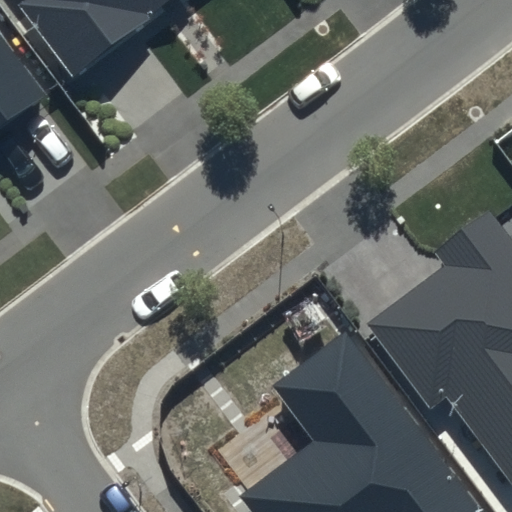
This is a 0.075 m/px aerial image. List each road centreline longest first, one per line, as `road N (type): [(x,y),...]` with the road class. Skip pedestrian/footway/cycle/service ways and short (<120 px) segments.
road 1 (residential): [(0,377),(490,0)]
road 2 (residential): [(0,394),(91,511)]
